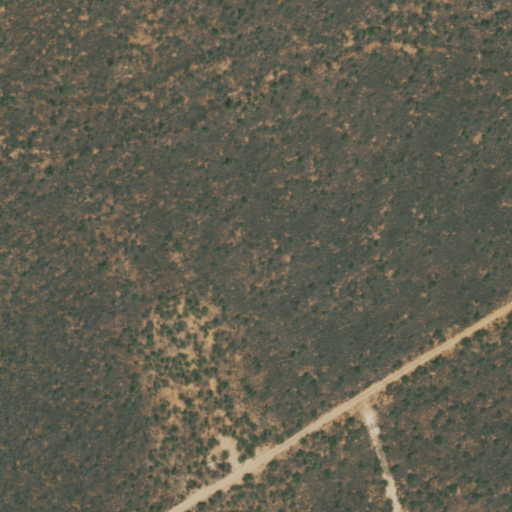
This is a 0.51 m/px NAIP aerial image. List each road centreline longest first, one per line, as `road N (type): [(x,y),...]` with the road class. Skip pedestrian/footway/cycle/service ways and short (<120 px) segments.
road 1 (track): [(166,511),(511,308)]
road 2 (track): [(400,371),(429,511)]
